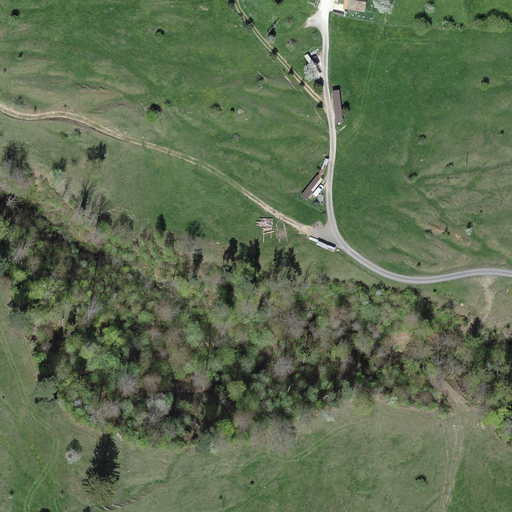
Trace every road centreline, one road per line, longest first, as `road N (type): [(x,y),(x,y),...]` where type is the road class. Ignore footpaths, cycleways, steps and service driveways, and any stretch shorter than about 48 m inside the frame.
road 1 (track): [(331,239),(194,161),(76,117),(22,115),(0,105)]
road 2 (track): [(442,511),(465,411),(436,382),(412,378),(391,357),(401,346),(483,318),(489,295),(482,271)]
